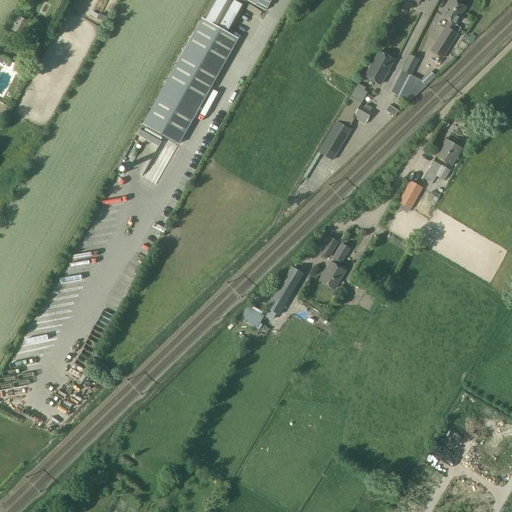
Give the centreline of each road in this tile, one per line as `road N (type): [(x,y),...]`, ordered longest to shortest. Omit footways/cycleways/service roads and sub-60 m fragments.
road 1 (unknown): [(285,0),(232,73),(71,345)]
road 2 (unknown): [(432,0),(377,117)]
